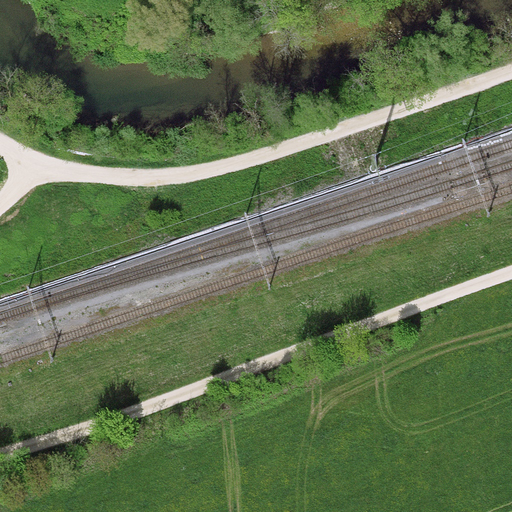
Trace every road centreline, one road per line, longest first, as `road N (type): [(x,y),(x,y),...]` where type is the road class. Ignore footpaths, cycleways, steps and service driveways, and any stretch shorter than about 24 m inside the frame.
road 1 (track): [(511,276),(0,452)]
road 2 (track): [(0,139),(73,173),(161,181),(269,155),(511,68)]
